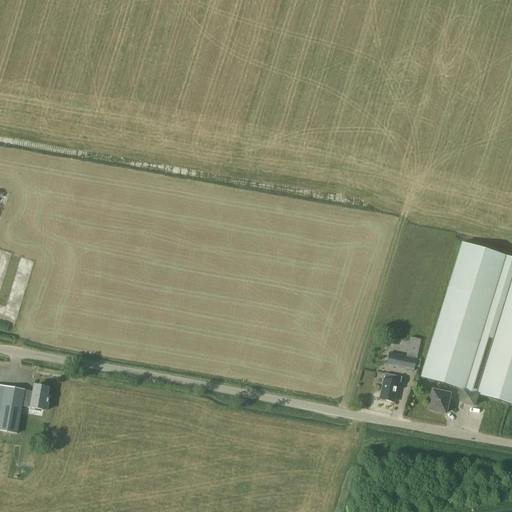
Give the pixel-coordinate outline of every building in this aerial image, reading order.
[(421,377),(465,391),(461,404),(477,409),(481,395),(511,405),(511,259),(462,244),(421,377)] [(416,360),(421,340),(411,338),(407,357),(389,353),(386,366),(414,372),(417,360),(416,360)] [(384,380),(379,400),(394,403),(399,383),(398,383),(399,380),(399,377),(385,374),(384,380)] [(23,401),(32,402),(46,405),(49,389),(34,386),(33,393),(25,392),(25,391),(0,386),(0,431),(17,434),(23,401)] [(429,411),(445,414),(449,395),(445,394),(446,388),(438,386),(436,392),(433,391),(429,411)]
